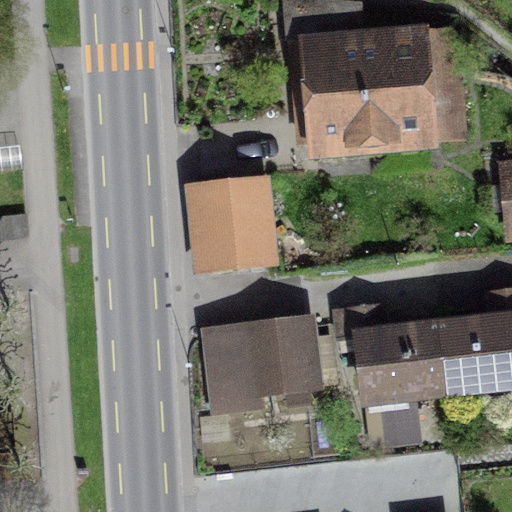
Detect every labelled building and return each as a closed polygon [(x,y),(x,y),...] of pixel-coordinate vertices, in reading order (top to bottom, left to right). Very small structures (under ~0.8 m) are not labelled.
[(437,42),(304,51),(312,173),(446,164),(437,42)] [(275,192),(191,200),(199,284),(283,276),(275,192)] [(511,324),(430,331),(436,412),(511,406),(511,324)] [(318,325),(208,338),(216,412),(327,399),(318,325)] [(436,412),(430,331),(359,337),(365,417),(436,412)]
